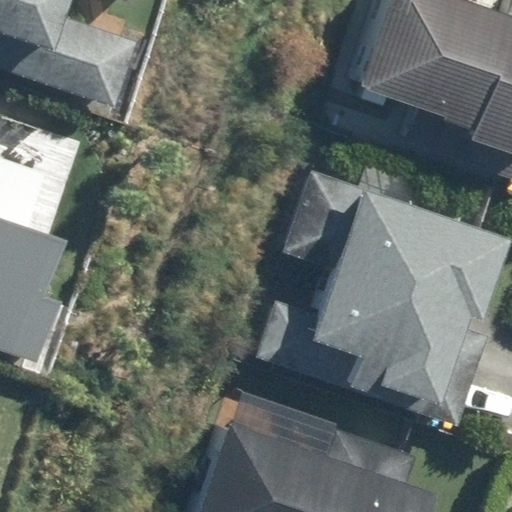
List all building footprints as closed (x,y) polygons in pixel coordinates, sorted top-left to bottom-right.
[(0,0),(0,64),(107,104),(132,36),(58,10),(61,0),(0,0)] [(391,110),(382,138),(499,179),(508,182),(511,168),(511,4),(499,0),(484,0),(478,15),(433,0),(350,0),(320,84),(391,110)] [(38,286),(76,181),(0,153),(0,349),(30,360),(55,292),(38,286)] [(502,230),(304,166),(299,165),(272,250),(322,266),(309,308),(266,294),(246,358),(456,425),(475,364),(511,376),(511,342),(500,339),(506,320),(477,311),(502,230)] [(423,511),(431,488),(406,479),(418,442),(333,414),(321,452),(220,419),(189,511),(423,511)]
